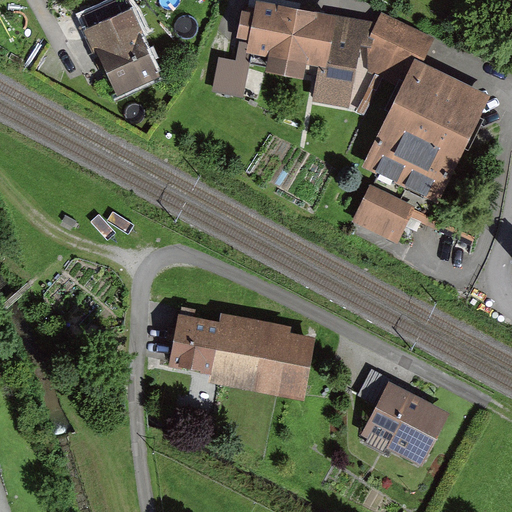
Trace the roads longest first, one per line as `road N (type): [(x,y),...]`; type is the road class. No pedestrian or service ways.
road 1 (residential): [(149,511),(138,428),(141,294),(151,269),(173,255),(267,288),(487,402)]
road 2 (track): [(0,177),(45,227),(151,269)]
